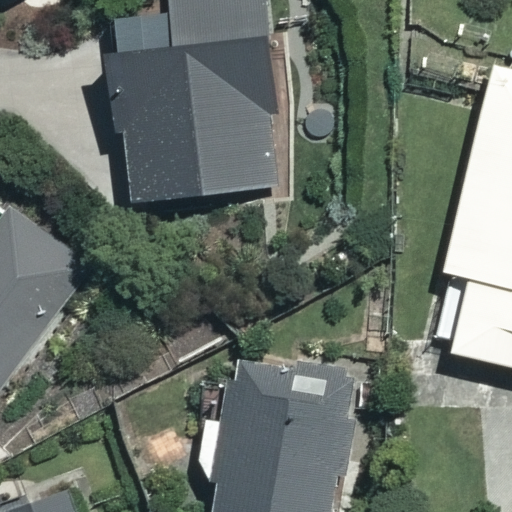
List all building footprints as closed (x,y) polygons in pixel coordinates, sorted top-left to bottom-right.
[(276,184),(266,0),(178,0),(180,37),(120,40),(128,192),(276,184)] [(448,267),(475,273),(458,347),(511,358),(511,61),(495,58),(448,267)] [(0,395),(90,264),(5,206),(0,212),(0,395)] [(245,354),(212,511),(334,511),(362,378),(245,354)] [(188,473),(189,433),(137,432),(137,472),(188,473)] [(0,511),(93,511),(78,475),(0,507),(0,511)]
